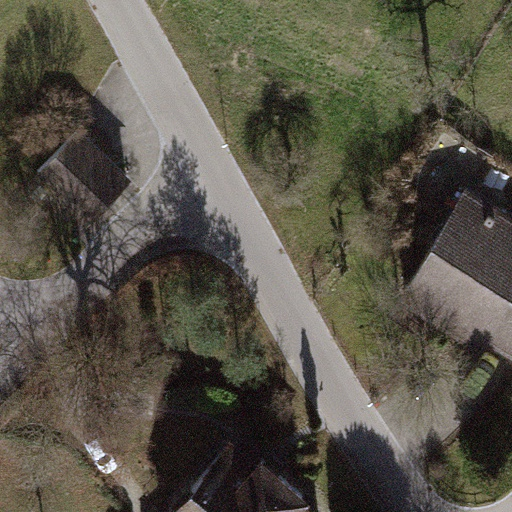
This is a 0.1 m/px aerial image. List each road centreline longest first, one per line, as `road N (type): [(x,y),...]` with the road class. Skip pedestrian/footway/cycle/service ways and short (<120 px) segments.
road 1 (residential): [(416,511),(357,432),(219,181)]
road 2 (residential): [(0,306),(32,333),(159,219),(219,181)]
road 3 (residential): [(219,181),(118,0)]
